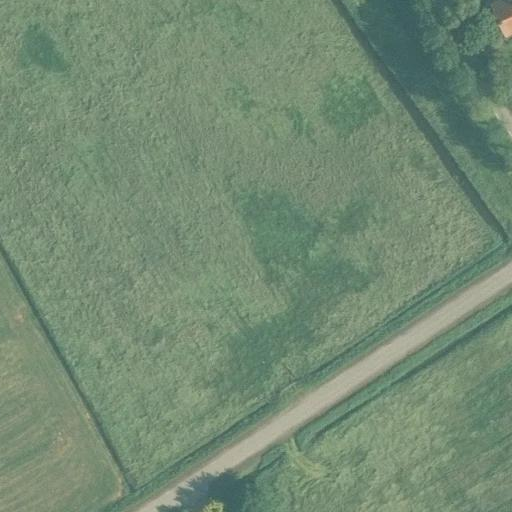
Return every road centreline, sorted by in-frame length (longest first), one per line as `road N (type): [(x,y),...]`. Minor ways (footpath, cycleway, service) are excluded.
road 1 (unclassified): [(148,511),(511,271)]
road 2 (unclassified): [(511,119),(440,0)]
